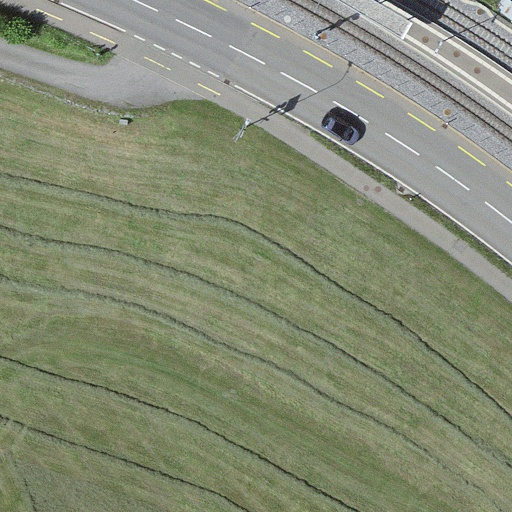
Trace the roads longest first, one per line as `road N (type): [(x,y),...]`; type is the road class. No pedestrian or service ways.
road 1 (secondary): [(131,0),(315,93),(511,224)]
road 2 (track): [(0,58),(111,89),(172,70)]
